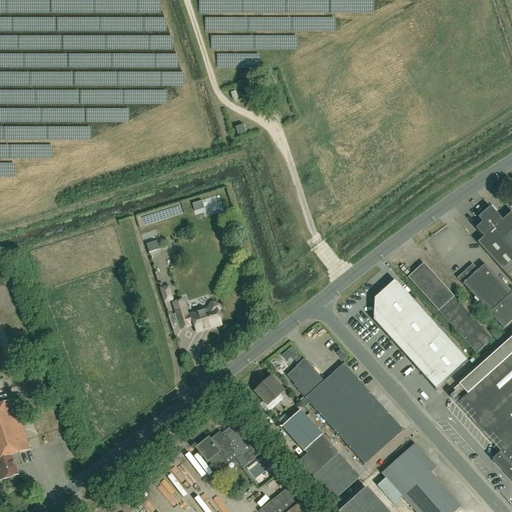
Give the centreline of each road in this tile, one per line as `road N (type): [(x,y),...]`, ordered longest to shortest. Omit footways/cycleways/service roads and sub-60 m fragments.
road 1 (unclassified): [(35,511),(318,300)]
road 2 (unclassified): [(507,511),(318,300)]
road 3 (track): [(311,235),(279,136),(224,104),(189,0)]
road 4 (unclassified): [(318,300),(511,160)]
